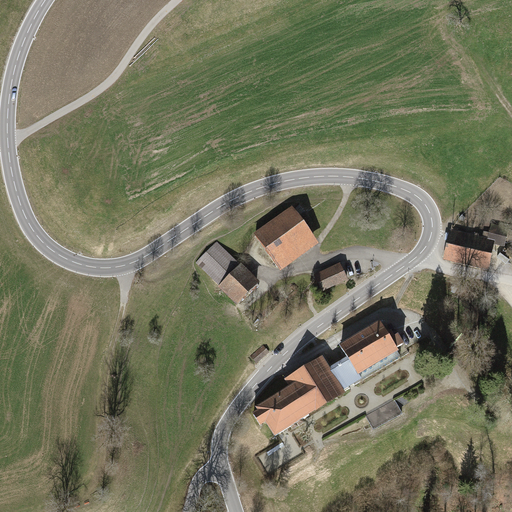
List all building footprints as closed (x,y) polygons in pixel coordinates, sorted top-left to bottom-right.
[(321,242),(296,207),(256,236),(281,270),(321,242)] [(452,232),(445,263),(491,272),(497,245),(506,247),(510,229),(493,226),(491,235),(485,234),(484,239),(452,232)] [(241,306),(263,283),(244,264),(243,265),(219,242),(199,264),(222,286),(221,287),(241,306)] [(342,264),(316,275),(323,290),(348,279),(342,264)] [(292,387),(258,408),(259,411),(257,413),(265,426),(268,424),(277,439),(351,392),(349,390),(353,387),(367,379),(365,375),(406,350),(403,347),(409,343),(402,333),(396,336),(386,319),(344,345),(351,357),(338,365),(334,367),(326,356),(288,380),(292,387)] [(263,346),(251,356),(257,364),(270,354),(263,346)] [(377,428),(404,412),(396,398),(368,413),(377,428)]
